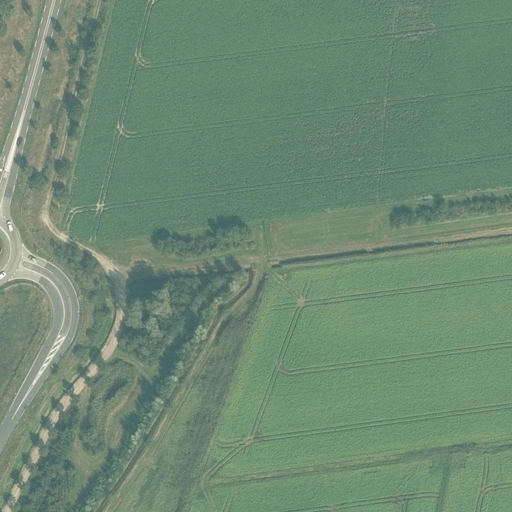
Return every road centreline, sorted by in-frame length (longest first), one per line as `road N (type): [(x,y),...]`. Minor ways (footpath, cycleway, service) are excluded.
road 1 (track): [(117,279),(58,240),(45,221),(96,0)]
road 2 (track): [(9,511),(55,421),(116,340),(123,318),(117,279)]
road 3 (tertiary): [(33,386),(65,343),(75,310),(59,276),(16,249)]
road 4 (primary): [(11,152),(52,0)]
road 5 (tertiary): [(4,277),(35,279),(59,309),(33,386)]
